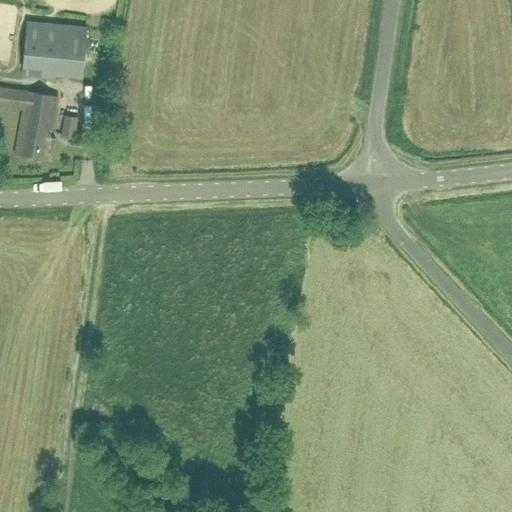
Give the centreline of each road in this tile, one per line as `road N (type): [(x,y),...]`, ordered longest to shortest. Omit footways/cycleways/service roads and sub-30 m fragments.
road 1 (tertiary): [(0,198),(371,182)]
road 2 (unclassified): [(511,356),(399,236),(371,182)]
road 3 (unclassified): [(371,182),(389,0)]
road 4 (tertiary): [(371,182),(511,168)]
